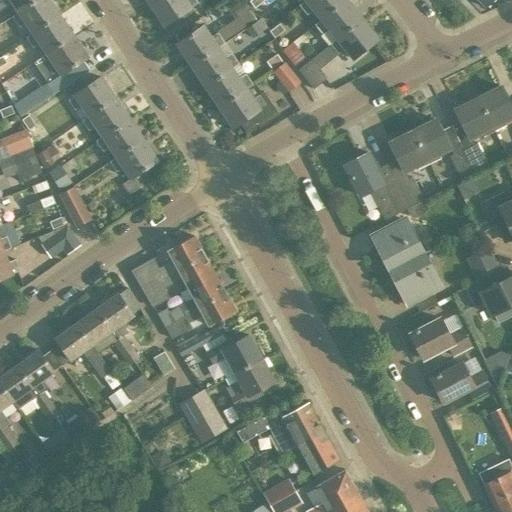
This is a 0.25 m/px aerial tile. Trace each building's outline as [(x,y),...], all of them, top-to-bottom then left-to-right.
[(11,16),(12,17),(37,0),(0,0),(5,6),(11,2),(18,12),(11,16)] [(26,37),(59,15),(48,0),(37,0),(12,17),(18,27),(25,22),(32,33),(26,37)] [(156,0),(150,4),(164,25),(198,3),(195,0),(156,0)] [(250,11),(249,11),(256,21),(258,19),(264,29),(267,28),(259,18),(271,9),(266,2),(268,0),(248,0),(244,3),(250,11)] [(314,24),(314,25),(345,0),(305,0),(299,5),(307,15),(313,10),(320,19),(314,24)] [(345,0),(314,25),(322,34),(328,29),(336,40),(361,19),(345,0)] [(39,58),(40,58),(73,36),(59,15),(26,37),(32,47),(39,43),(46,53),(39,58)] [(258,19),(256,21),(245,28),(253,38),(264,29),(258,19)] [(336,40),(298,70),(313,89),(326,79),(318,69),(344,49),(352,59),(377,39),(361,19),(336,40)] [(285,31),(280,23),(269,31),(275,39),(285,31)] [(177,44),(191,65),(224,43),(217,33),(210,37),(203,26),(177,44)] [(282,50),(294,65),(305,57),(298,49),(307,42),(302,35),(282,50)] [(73,36),(40,58),(44,65),(36,70),(46,85),(87,57),(73,36)] [(191,65),(205,86),(238,63),(231,53),(224,57),(217,47),(224,43),(191,65)] [(277,54),(266,61),(272,70),(283,62),(277,54)] [(273,72),(289,93),(301,83),(285,62),(273,72)] [(205,86),(219,106),(252,84),(245,74),(238,78),(232,68),(239,64),(238,63),(205,86)] [(104,79),(119,93),(128,84),(113,70),(104,79)] [(40,103),(31,91),(27,94),(15,75),(4,83),(24,113),(40,103)] [(81,120),(82,121),(115,98),(101,77),(67,100),(74,109),(73,110),(80,121),(81,120)] [(252,84),(219,106),(233,127),(240,123),(246,133),(258,125),(260,128),(279,115),(263,91),(261,93),(254,83),(252,84)] [(511,109),(501,87),(478,98),(493,128),(511,118),(511,109)] [(95,141),(129,119),(115,98),(82,121),(88,131),(95,126),(102,136),(95,141)] [(478,98),(455,110),(469,137),(459,142),(474,173),(488,166),(477,142),(472,144),(470,139),(493,128),(478,98)] [(29,116),(22,120),(29,130),(35,126),(29,116)] [(109,161),(110,162),(143,139),(129,119),(95,141),(102,151),(109,146),(116,156),(109,161)] [(435,119),(412,130),(427,161),(450,149),(453,154),(449,156),(460,180),(474,173),(459,142),(449,147),(435,119)] [(0,160),(32,147),(33,147),(24,129),(0,139),(0,160)] [(412,130),(389,142),(397,158),(403,171),(404,172),(405,172),(427,161),(412,130)] [(143,139),(110,162),(116,172),(123,167),(131,178),(157,160),(143,139)] [(45,149),(36,155),(45,168),(54,163),(51,158),(58,153),(53,145),(45,149)] [(0,160),(0,167),(4,178),(16,174),(19,181),(42,172),(32,147),(0,160)] [(410,207),(394,176),(393,176),(397,184),(387,189),(368,153),(344,165),(360,196),(370,191),(384,220),(406,209),(410,207)] [(48,173),(60,190),(72,182),(60,165),(48,173)] [(403,171),(394,176),(410,207),(423,200),(412,177),(408,179),(405,172),(404,172),(403,171)] [(121,186),(128,196),(140,188),(133,177),(121,186)] [(66,208),(81,200),(74,186),(58,194),(66,208)] [(503,192),(483,202),(496,229),(507,224),(511,234),(511,200),(508,203),(503,192)] [(39,200),(43,208),(55,203),(52,195),(39,200)] [(423,200),(410,207),(406,209),(410,217),(414,218),(427,212),(427,208),(423,200)] [(368,237),(386,271),(420,253),(402,219),(368,237)] [(40,244),(51,258),(62,250),(66,255),(81,245),(66,225),(40,244)] [(0,251),(11,247),(6,236),(0,238),(0,251)] [(153,258),(130,271),(142,290),(158,281),(206,255),(195,236),(168,251),(173,261),(159,268),(153,258)] [(11,247),(0,251),(0,279),(12,274),(20,271),(15,259),(8,262),(3,251),(11,247)] [(488,247),(477,252),(488,275),(499,269),(492,254),(488,247)] [(420,253),(386,271),(404,305),(438,287),(420,253)] [(142,290),(141,290),(147,299),(163,290),(183,279),(188,289),(215,274),(206,255),(158,281),(142,290)] [(193,298),(178,306),(183,315),(226,293),(215,274),(188,289),(193,298)] [(469,285),(464,287),(474,307),(485,301),(492,315),(494,314),(498,321),(511,314),(511,276),(495,284),(490,274),(469,285)] [(133,315),(132,313),(140,307),(128,288),(118,294),(97,309),(118,338),(113,342),(112,342),(121,354),(131,346),(123,335),(128,332),(121,323),(133,315)] [(170,322),(164,326),(171,339),(192,328),(189,323),(203,316),(208,326),(236,311),(226,293),(183,315),(176,319),(170,322)] [(439,304),(444,317),(460,311),(455,298),(439,304)] [(169,306),(156,313),(157,314),(163,324),(164,326),(170,322),(176,319),(171,310),(169,306)] [(97,309),(76,324),(110,371),(97,353),(112,342),(113,342),(118,338),(97,309)] [(471,345),(461,328),(448,335),(440,318),(409,334),(423,359),(447,346),(452,355),(471,345)] [(110,371),(76,324),(55,339),(70,360),(82,351),(100,378),(110,371)] [(175,345),(181,356),(219,336),(215,327),(197,337),(196,334),(175,345)] [(225,378),(234,373),(263,357),(258,346),(255,348),(248,335),(235,342),(232,337),(205,352),(212,364),(217,362),(225,378)] [(140,358),(131,346),(121,354),(129,365),(134,361),(134,362),(140,358)] [(33,399),(41,410),(52,402),(44,391),(47,388),(42,380),(54,372),(39,350),(17,366),(38,395),(33,399)] [(168,354),(155,362),(163,376),(176,368),(168,354)] [(263,357),(234,373),(238,380),(224,388),(236,409),(263,395),(260,389),(273,382),(266,369),(269,368),(263,357)] [(431,379),(443,402),(468,389),(472,397),(490,388),(482,372),(469,379),(461,363),(431,379)] [(0,377),(0,385),(12,401),(18,409),(33,399),(38,395),(17,366),(0,377)] [(0,421),(1,420),(5,427),(6,426),(10,424),(0,410),(0,409),(12,401),(0,385),(0,421)] [(199,440),(225,425),(204,389),(201,390),(187,399),(178,403),(199,440)] [(52,402),(41,410),(49,421),(60,413),(52,402)] [(286,424),(272,432),(284,453),(298,446),(298,445),(298,444),(324,431),(308,402),(282,417),(286,424)] [(509,455),(511,453),(511,423),(504,406),(489,413),(509,455)] [(98,422),(88,409),(75,418),(85,432),(98,422)] [(229,433),(235,445),(268,427),(262,416),(229,433)] [(0,438),(10,432),(6,426),(5,427),(1,420),(0,421),(0,438)] [(41,443),(51,456),(72,441),(62,428),(41,443)] [(298,444),(298,445),(298,446),(298,445),(314,474),(340,460),(324,431),(298,444)] [(10,432),(0,438),(0,440),(7,451),(18,443),(10,432)] [(508,511),(510,508),(511,507),(511,468),(507,458),(492,466),(497,476),(483,483),(496,511),(508,511)] [(304,511),(322,511),(358,493),(345,470),(315,487),(323,501),(304,511)] [(0,471),(0,490),(9,484),(0,471)] [(288,478),(263,492),(270,505),(295,490),(288,478)] [(295,490),(270,505),(274,511),(285,511),(302,502),(295,490)] [(368,511),(358,493),(322,511),(368,511)]
